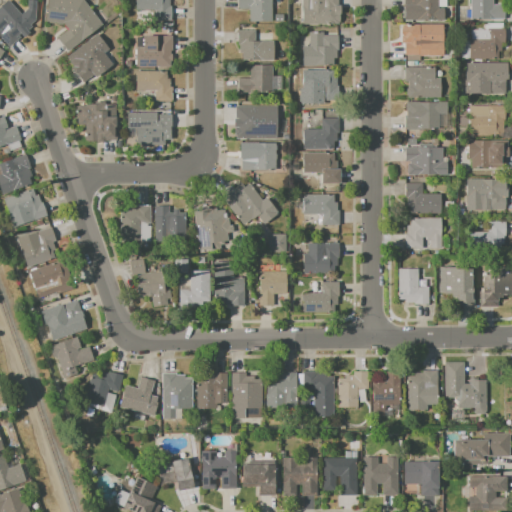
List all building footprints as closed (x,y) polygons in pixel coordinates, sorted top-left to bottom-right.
[(104,27),(70,53),(60,40),(69,32),(65,25),(64,26),(59,26),(59,25),(56,24),(56,25),(50,25),(51,23),(48,23),(50,0),(76,0),(85,1),(104,27)] [(172,0),(172,8),(173,8),(173,22),(156,23),(156,12),(138,12),(137,0),(172,0)] [(273,0),(274,23),(252,24),(251,10),(240,11),(240,0),(273,0)] [(340,0),(340,8),(342,8),(342,17),(341,17),(341,24),(340,24),(340,26),(304,26),(304,0),(340,0)] [(440,0),(440,10),(446,10),(446,22),(407,22),(406,0),(440,0)] [(506,21),(472,21),(472,0),(495,0),(495,7),(506,7),(506,21)] [(30,25),(25,30),(27,32),(21,37),(22,39),(11,49),(0,36),(0,10),(10,2),(30,25)] [(275,17),(284,16),(285,23),(276,24),(275,17)] [(445,27),(445,29),(446,29),(446,36),(445,36),(445,58),(421,58),(421,57),(406,57),(406,45),(403,45),(403,38),(404,38),(404,36),(403,36),(403,31),(404,31),(404,27),(445,27)] [(500,61),(471,61),(471,41),(490,41),(489,31),(506,30),(506,45),(503,45),(503,53),(500,53),(500,61)] [(275,62),(245,62),(245,55),(241,55),(241,47),(240,47),(240,32),(257,32),(257,43),(275,43),(275,62)] [(340,37),(340,52),(338,52),(338,60),(335,60),(335,67),(304,67),(304,48),(311,48),(311,34),(325,34),(325,37),(340,37)] [(99,36),(111,51),(97,62),(103,70),(89,81),(80,70),(82,69),(77,62),(79,60),(74,54),(99,36)] [(172,69),(137,69),(138,49),(144,49),(144,38),(174,38),(174,53),(172,53),(172,69)] [(507,95),(467,96),(467,83),(469,83),(468,65),(509,65),(509,81),(507,81),(507,95)] [(274,94),(240,94),(240,80),(251,80),(251,67),(274,68),(274,94)] [(436,69),(436,80),(442,80),(442,100),(410,100),(410,97),(408,97),(408,90),(409,90),(409,88),(410,88),(410,83),(406,83),(406,69),(436,69)] [(335,72),(336,79),(339,79),(339,88),(340,88),(340,102),(323,102),(323,92),(305,92),(305,72),(335,72)] [(168,73),(168,80),(172,80),(172,89),(173,89),(174,103),(157,103),(156,92),(138,93),(138,73),(168,73)] [(118,106),(118,119),(121,118),(121,132),(119,133),(119,142),(105,143),(105,144),(98,145),(98,143),(89,143),(89,142),(87,142),(87,126),(80,127),(79,118),(77,118),(77,107),(87,107),(87,106),(96,106),(96,103),(107,103),(107,107),(118,106)] [(449,104),(449,115),(441,115),(441,131),(407,131),(407,118),(408,118),(408,112),(407,104),(449,104)] [(505,138),(472,139),(471,108),(507,107),(507,122),(505,122),(505,138)] [(278,141),(238,141),(238,137),(237,137),(237,129),(236,129),(236,120),(238,120),(238,108),(278,108),(278,141)] [(174,116),(174,131),(172,131),(172,142),(167,142),(167,147),(138,147),(138,130),(129,130),(129,114),(159,114),(159,116),(174,116)] [(0,120),(6,118),(10,129),(6,131),(7,132),(18,128),(23,142),(0,149),(0,120)] [(340,121),(340,135),(339,135),(339,143),(335,143),(335,151),(305,150),(305,131),(323,131),(323,120),(340,121)] [(507,170),(473,169),(473,142),(509,142),(509,150),(510,150),(510,159),(507,159),(507,170)] [(277,172),(243,172),(243,158),(255,158),(255,145),(277,145),(277,172)] [(448,177),(409,177),(409,166),(412,166),(412,164),(407,164),(407,149),(421,149),(421,146),(434,146),(434,147),(438,147),(438,150),(444,150),(444,163),(448,163),(448,177)] [(335,155),(336,163),(339,163),(339,171),(341,171),(341,186),(323,186),(323,174),(305,174),(305,155),(335,155)] [(0,166),(28,156),(33,170),(31,171),(33,177),(30,179),(33,186),(4,196),(0,184),(0,177),(4,176),(0,166)] [(507,211),(490,211),(490,201),(472,201),(472,182),(502,182),(502,189),(505,189),(505,197),(507,197),(507,211)] [(279,214),(277,215),(278,216),(265,226),(259,218),(255,221),(254,220),(245,227),(222,197),(233,188),(235,191),(243,185),(246,189),(251,185),(264,202),(268,199),(279,214)] [(424,185),(424,196),(442,195),(443,216),(412,216),(412,208),(409,208),(408,200),(407,200),(407,185),(424,185)] [(49,217),(16,229),(6,201),(34,191),(37,198),(40,197),(43,205),(44,204),(49,217)] [(341,227),(323,227),(323,216),(305,216),(305,196),(336,197),(336,204),(339,204),(339,212),(341,212),(341,227)] [(152,208),(152,225),(149,225),(149,228),(152,228),(153,244),(142,244),(122,245),(122,210),(138,210),(138,208),(152,208)] [(187,243),(157,244),(156,208),(171,208),(171,214),(175,214),(175,212),(180,212),(180,214),(187,214),(187,243)] [(200,252),(196,210),(210,208),(210,211),(218,210),(218,213),(226,212),(227,220),(230,220),(231,234),(229,234),(229,243),(225,243),(226,246),(222,247),(222,251),(213,252),(213,250),(200,252)] [(443,220),(443,250),(432,250),(432,243),(428,243),(428,239),(424,239),(424,250),(407,250),(407,236),(409,236),(409,227),(412,227),(412,220),(443,220)] [(507,223),(507,238),(505,238),(505,253),(472,253),(472,234),(490,234),(490,223),(507,223)] [(57,260),(29,270),(19,241),(53,229),(58,243),(55,244),(57,252),(54,253),(57,260)] [(284,235),(266,234),(265,253),(283,253),(284,235)] [(336,276),(305,276),(305,256),(309,256),(309,245),(341,245),(341,260),(339,260),(339,268),(336,268),(336,276)] [(144,261),(147,275),(133,277),(131,263),(144,261)] [(189,261),(189,275),(176,275),(176,261),(189,261)] [(246,308),(232,308),(232,306),(216,306),(216,263),(231,263),(231,264),(232,264),(232,271),(235,271),(235,279),(245,279),(245,291),(246,291),(246,308)] [(74,291),(58,297),(57,295),(39,301),(31,274),(55,266),(56,270),(66,267),(74,291)] [(473,271),(474,288),(476,288),(476,308),(458,308),(458,299),(453,299),(453,295),(441,295),(441,285),(443,284),(443,280),(442,280),(442,269),(460,269),(460,271),(473,271)] [(481,309),(481,290),(484,290),(484,271),(498,271),(498,269),(511,269),(511,296),(511,297),(504,297),(504,299),(500,300),(500,308),(481,309)] [(430,289),(430,306),(416,306),(416,305),(407,305),(407,302),(400,302),(400,271),(419,271),(420,289),(430,289)] [(181,291),(191,291),(192,272),(212,273),(211,307),(195,307),(195,309),(181,309),(181,291)] [(137,277),(163,273),(166,290),(167,290),(168,293),(171,292),(173,300),(168,301),(169,307),(156,309),(154,298),(148,299),(148,298),(141,299),(137,277)] [(261,308),(261,274),(288,273),(288,296),(275,296),(275,308),(261,308)] [(305,314),(305,313),(304,313),(304,307),(305,307),(305,303),(304,303),(304,297),(305,297),(305,295),(323,295),(323,284),(340,284),(340,298),(339,298),(339,307),(336,307),(336,314),(305,314)] [(79,302),(83,316),(82,316),(87,332),(55,343),(48,324),(66,318),(62,308),(79,302)] [(95,362),(76,368),(79,376),(65,380),(58,358),(55,360),(51,347),(79,338),(83,350),(79,351),(80,352),(91,348),(95,362)] [(447,400),(446,364),(466,363),(466,385),(471,385),(471,380),(479,380),(479,382),(487,382),(488,413),(485,416),(477,416),(474,413),(474,411),(460,411),(460,404),(457,401),(457,400),(447,400)] [(125,378),(120,394),(110,391),(109,394),(118,397),(113,414),(83,406),(86,394),(88,395),(94,371),(110,375),(110,374),(125,378)] [(439,372),(439,406),(428,406),(428,412),(409,412),(409,378),(416,378),(416,375),(424,375),(424,372),(439,372)] [(336,418),(335,418),(316,419),(315,391),(311,391),(312,410),(303,410),(303,391),(305,391),(305,373),(319,373),(319,375),(328,375),(328,379),(335,378),(336,418)] [(370,373),(370,391),(359,391),(360,409),(339,409),(339,380),(347,380),(347,377),(355,377),(355,373),(370,373)] [(264,381),(264,410),(263,410),(263,419),(233,420),(233,385),(233,374),(248,374),(248,378),(256,378),(256,381),(264,381)] [(298,374),(298,411),(286,412),(286,409),(283,409),(283,410),(268,410),(268,375),(298,374)] [(401,374),(402,407),(387,408),(387,412),(386,412),(386,419),(374,419),(374,383),(387,382),(387,374),(401,374)] [(194,380),(194,411),(183,411),(183,420),(164,421),(164,375),(178,375),(178,377),(187,377),(187,380),(194,380)] [(228,375),(229,405),(218,405),(218,410),(199,410),(199,379),(212,379),(212,375),(228,375)] [(156,383),(152,397),(159,399),(158,404),(159,405),(156,418),(122,409),(127,387),(139,390),(142,379),(156,383)] [(511,458),(489,458),(489,466),(474,466),(474,470),(455,470),(455,442),(485,443),(485,435),(511,435),(511,458)] [(203,491),(204,453),(218,453),(218,460),(227,460),(227,453),(238,453),(238,491),(223,491),(223,479),(217,479),(217,491),(203,491)] [(0,456),(4,455),(16,486),(0,492),(0,456)] [(365,497),(365,459),(379,459),(380,466),(388,466),(388,459),(398,459),(399,497),(385,497),(384,485),(378,486),(378,497),(365,497)] [(163,487),(158,466),(189,460),(196,489),(179,493),(177,484),(163,487)] [(285,498),(285,460),(299,460),(299,466),(306,466),(306,460),(318,460),(319,498),(304,498),(304,486),(298,487),(298,498),(285,498)] [(325,493),(325,460),(357,460),(358,497),(342,497),(342,478),(337,478),(337,492),(325,493)] [(245,488),(245,465),(245,463),(276,462),(277,497),(260,497),(260,488),(245,488)] [(423,498),(422,486),(406,486),(406,465),(439,464),(440,497),(423,498)] [(471,511),(471,499),(471,489),(470,489),(470,479),(508,478),(508,493),(497,494),(497,499),(507,499),(507,511),(471,511)] [(162,508),(160,511),(129,511),(125,510),(139,479),(159,488),(152,503),(162,508)] [(0,511),(0,497),(20,490),(25,504),(27,504),(30,511),(0,511)]
